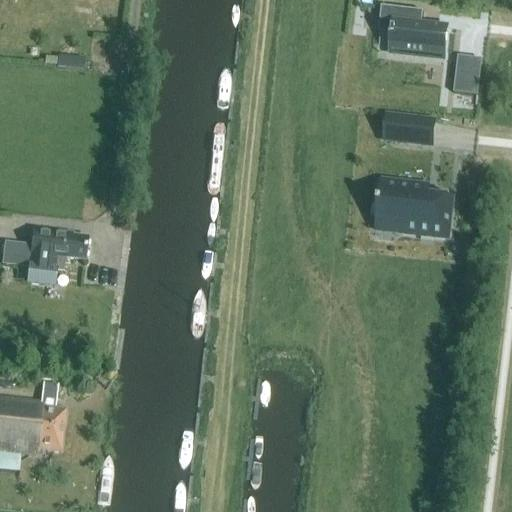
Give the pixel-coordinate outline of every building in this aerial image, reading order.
[(444,57),(448,29),(422,26),(423,13),(395,9),(391,51),(444,57)] [(478,97),(480,81),(456,78),(454,95),(478,97)] [(387,117),(384,141),(413,144),(416,121),(387,117)] [(378,202),(376,223),(407,226),(406,234),(446,239),(450,200),(424,197),(425,189),(382,184),(380,202),(378,202)] [(71,234),(48,233),(47,237),(32,236),(32,231),(31,231),(30,249),(3,246),(2,267),(29,269),(27,286),(54,289),(55,271),(62,272),(63,259),(83,261),(85,240),(71,239),(71,234)] [(64,410),(55,409),(58,387),(44,385),(42,404),(0,399),(0,451),(37,456),(37,452),(60,454),(64,410)]
